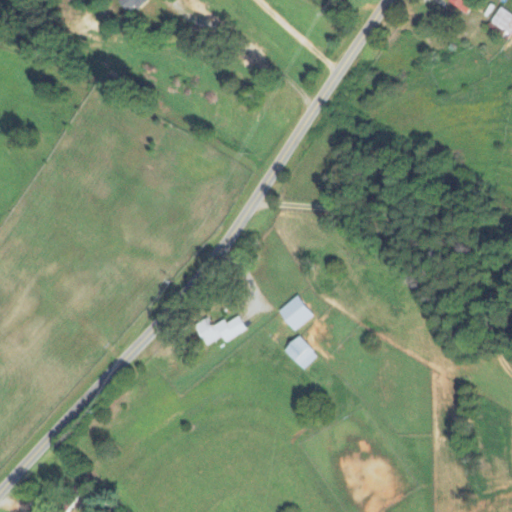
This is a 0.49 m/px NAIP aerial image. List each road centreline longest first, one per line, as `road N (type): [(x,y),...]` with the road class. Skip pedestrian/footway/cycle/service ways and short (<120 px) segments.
road 1 (residential): [(0,481),(252,206),(384,0)]
road 2 (residential): [(252,206),(362,207),(448,251),(485,327),(511,360)]
